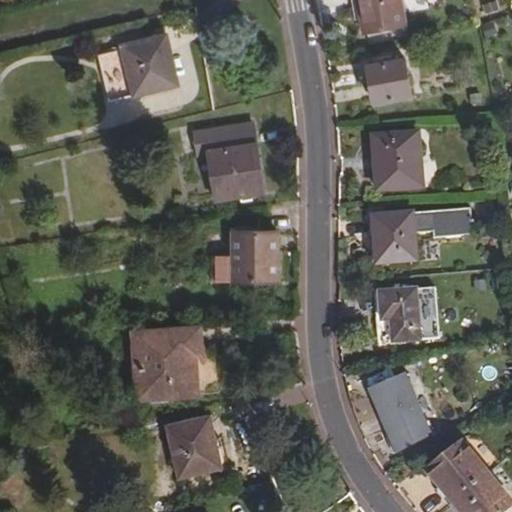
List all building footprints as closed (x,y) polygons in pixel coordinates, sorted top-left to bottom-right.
[(354,0),(360,32),(402,24),(397,0),(354,0)] [(132,104),(175,94),(163,45),(119,56),(120,59),(94,66),(106,111),(132,104)] [(368,100),(405,94),(398,59),(362,64),(368,100)] [(209,198),(257,190),(245,123),(187,132),(190,153),(201,151),(209,198)] [(374,186),(420,183),(416,134),(369,138),(374,186)] [(429,236),(469,233),(468,206),(369,213),(372,261),(413,258),(411,231),(429,230),(429,236)] [(229,273),(272,272),(271,224),(228,224),(229,273)] [(0,290),(12,287),(8,269),(2,269),(0,270),(0,290)] [(383,344),(434,340),(431,286),(374,290),(376,320),(381,319),(383,344)] [(377,344),(383,344),(381,319),(376,320),(374,290),(367,291),(370,329),(376,328),(377,344)] [(172,390),(202,388),(196,322),(131,327),(133,352),(141,352),(145,386),(171,383),(172,390)] [(171,383),(145,386),(141,352),(133,352),(136,393),(172,390),(171,383)] [(369,382),(397,443),(431,429),(404,368),(369,382)] [(173,474),(216,465),(207,414),(163,422),(173,474)] [(426,460),(450,494),(485,464),(461,433),(426,460)] [(450,494),(463,511),(495,511),(511,500),(485,464),(450,494)]
